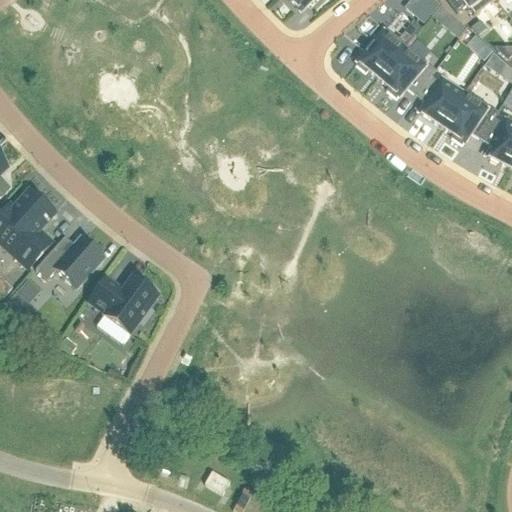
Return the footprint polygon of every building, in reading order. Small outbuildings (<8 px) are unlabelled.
[(285,0),(300,15),(315,0),(285,0)] [(441,0),(456,17),(465,10),(473,20),(494,4),(491,0),(441,0)] [(374,47),(355,70),(364,78),(367,75),(377,84),(406,50),(406,51),(420,33),(412,27),(398,44),(385,34),(382,37),(379,35),(371,44),(374,47)] [(406,50),(377,84),(388,93),(385,96),(395,104),(405,92),(415,100),(429,81),(430,82),(434,76),(425,69),(426,68),(420,63),(406,51),(406,50)] [(429,81),(415,100),(425,108),(419,117),(441,132),(463,100),(462,99),(441,85),(438,88),(430,82),(429,81)] [(463,100),(441,132),(444,134),(452,140),(450,143),(461,150),(469,138),(480,144),(492,124),(493,124),(496,118),(492,115),(486,112),(487,111),(477,104),(465,95),(462,99),(463,100)] [(492,124),(480,144),(491,151),(485,161),(509,173),(511,167),(511,124),(506,122),(502,130),(497,127),(493,124),(492,124)] [(53,218),(29,196),(13,214),(8,210),(0,219),(0,238),(1,239),(0,240),(0,248),(27,273),(50,248),(36,236),(53,218)] [(53,254),(35,275),(46,285),(55,275),(74,293),(102,262),(81,244),(63,263),(53,254)] [(103,321),(128,340),(157,301),(131,282),(122,295),(104,282),(87,306),(104,319),(103,321)] [(221,497),(228,486),(210,476),(203,487),(221,497)]
